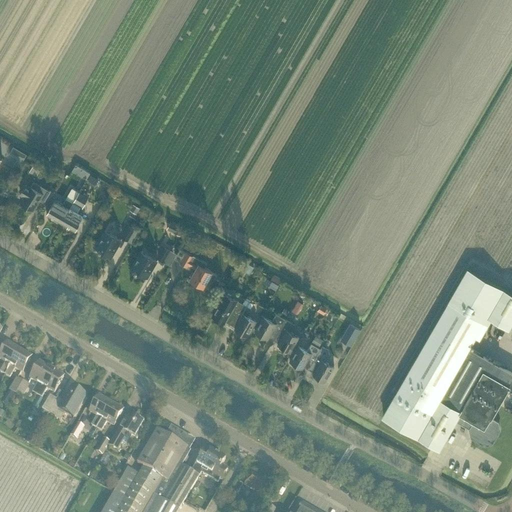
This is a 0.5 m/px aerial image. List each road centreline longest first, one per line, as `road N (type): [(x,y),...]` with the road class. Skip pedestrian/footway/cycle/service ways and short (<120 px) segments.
road 1 (unclassified): [(489,511),(0,238)]
road 2 (unclassified): [(366,511),(0,298)]
